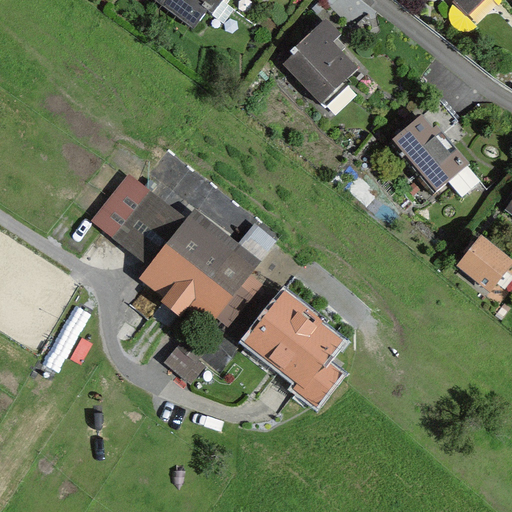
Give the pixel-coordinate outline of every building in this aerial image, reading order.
[(213,18),(226,0),(158,0),(155,5),(195,32),(207,14),(213,18)] [(454,0),(469,16),(486,0),(454,0)] [(344,40),(328,25),(282,71),(324,113),(363,74),(336,48),(344,40)] [(426,119),(394,146),(437,196),(469,169),(426,119)] [(198,213),(190,224),(130,176),(93,221),(153,269),(149,276),(172,294),(164,304),(184,320),(196,306),(219,324),(265,266),(198,213)] [(494,292),(511,269),(511,255),(483,232),(458,263),(494,292)] [(347,346),(291,298),(249,347),(319,407),(344,377),(330,365),(347,346)] [(205,365),(186,350),(174,365),(194,380),(205,365)]
